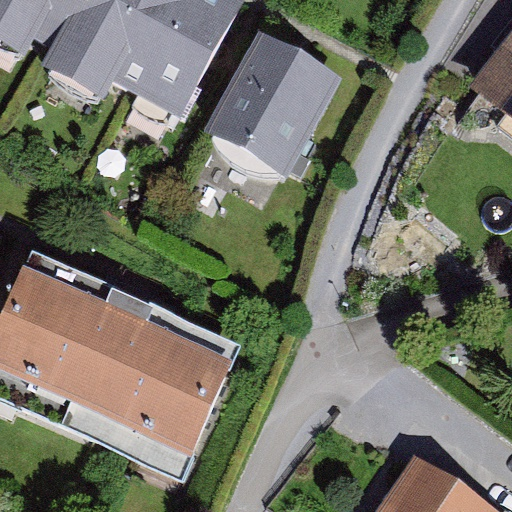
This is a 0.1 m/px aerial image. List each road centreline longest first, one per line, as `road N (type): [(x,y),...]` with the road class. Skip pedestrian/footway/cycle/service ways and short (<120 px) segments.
road 1 (residential): [(322,366),(332,257),(363,179),(460,0)]
road 2 (residential): [(322,366),(376,394),(511,490)]
road 3 (residential): [(322,366),(243,511)]
